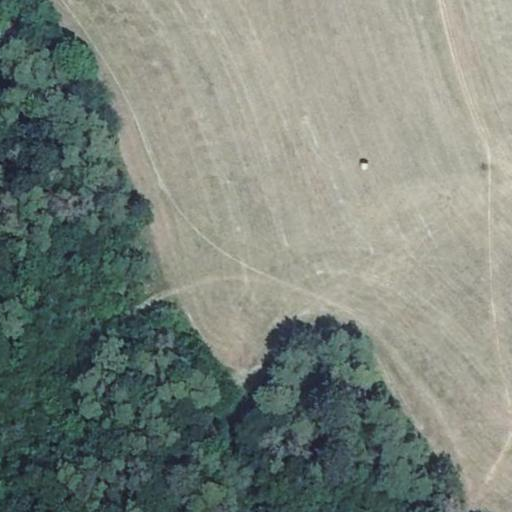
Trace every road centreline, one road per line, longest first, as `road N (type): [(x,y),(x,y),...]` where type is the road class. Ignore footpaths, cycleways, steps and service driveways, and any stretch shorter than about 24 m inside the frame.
road 1 (track): [(490,137),(502,428),(472,511)]
road 2 (track): [(460,0),(490,98),(490,137),(511,154)]
